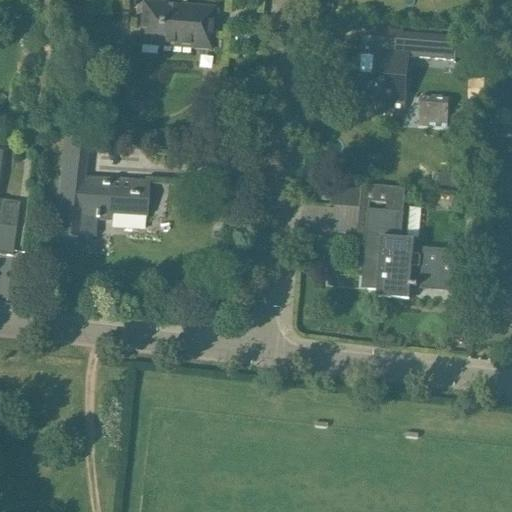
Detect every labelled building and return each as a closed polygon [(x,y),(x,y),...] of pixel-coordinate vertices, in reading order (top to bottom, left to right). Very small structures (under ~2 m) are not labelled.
[(143,5),(140,46),(211,52),(212,37),(215,37),(217,11),(143,5)] [(363,38),(358,98),(374,99),(373,112),(405,115),(409,60),(456,63),(458,46),(363,38)] [(421,98),(418,128),(448,131),(450,100),(421,98)] [(149,186),(85,179),(89,141),(65,139),(62,159),(61,173),(62,173),(55,238),(78,240),(80,221),(112,225),(113,218),(147,222),(149,186)] [(0,255),(12,257),(20,204),(0,201),(0,172),(3,153),(0,152),(0,255)] [(459,194),(461,177),(434,174),(432,192),(459,194)] [(361,202),(393,205),(394,189),(362,186),(361,202)] [(369,211),(362,291),(377,292),(377,299),(410,302),(411,289),(418,290),(418,288),(441,290),(443,273),(452,274),(454,252),(445,251),(415,248),(416,242),(402,241),(404,214),(369,211)] [(45,244),(40,243),(40,245),(35,244),(32,268),(46,270),(48,246),(45,246),(45,244)]
